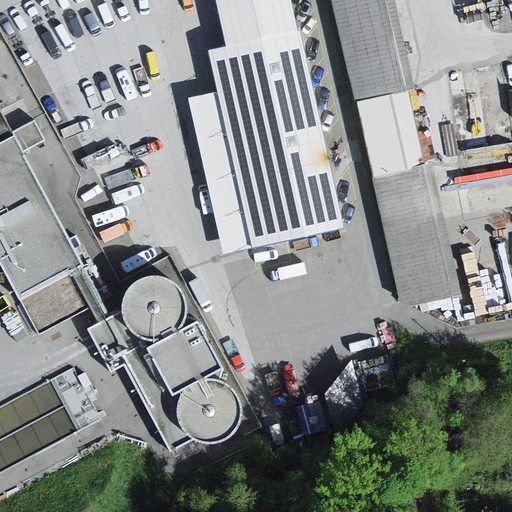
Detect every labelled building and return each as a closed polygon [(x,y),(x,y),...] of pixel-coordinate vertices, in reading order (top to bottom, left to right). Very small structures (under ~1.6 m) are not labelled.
[(345,229),(289,0),(218,0),(230,49),(211,53),(221,94),(191,101),(229,257),(345,229)] [(458,297),(391,0),(330,0),(401,310),(458,297)] [(511,172),(511,130),(502,67),(450,76),(467,179),(511,172)] [(15,134),(0,105),(0,259),(39,333),(89,306),(74,277),(88,269),(25,152),(45,142),(35,123),(15,134)] [(125,308),(88,328),(112,372),(125,365),(172,449),(195,437),(172,396),(225,367),(199,320),(147,348),(125,308)]
